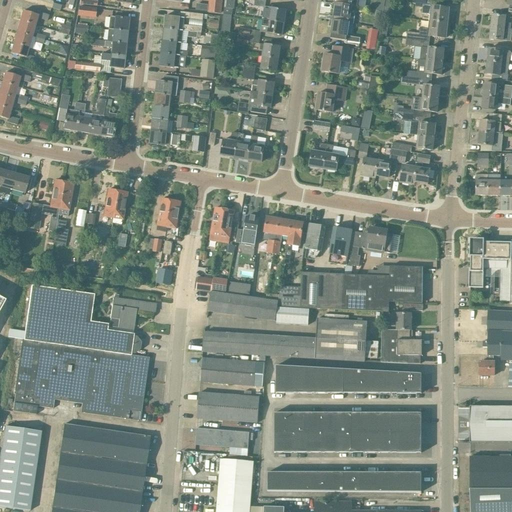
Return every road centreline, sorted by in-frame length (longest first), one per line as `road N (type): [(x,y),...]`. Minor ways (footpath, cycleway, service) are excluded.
road 1 (unclassified): [(166,511),(181,313),(203,178)]
road 2 (unclassified): [(447,511),(449,219)]
road 3 (residential): [(449,219),(473,0)]
road 4 (unknown): [(268,404),(273,362),(447,368)]
road 5 (residential): [(280,191),(312,0)]
road 6 (residential): [(280,191),(449,219)]
road 7 (residential): [(129,166),(146,0)]
road 8 (residential): [(0,142),(129,166)]
